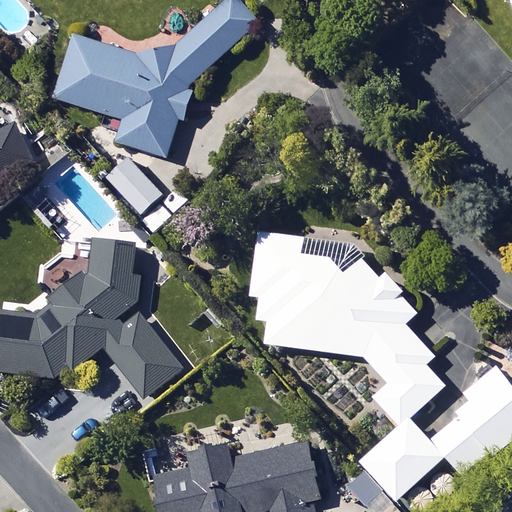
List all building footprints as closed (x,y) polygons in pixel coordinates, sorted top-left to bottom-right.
[(259,22),(238,0),(213,0),(165,47),(140,59),(74,37),(54,98),(124,121),(117,142),(167,159),(180,121),(184,122),(197,82),(259,22)] [(0,179),(37,161),(17,121),(0,129),(0,179)] [(396,427),(357,460),(367,472),(348,488),(367,511),(384,511),(443,462),(407,421),(446,387),(428,366),(438,358),(410,325),(424,313),(360,238),(256,230),(249,298),(258,299),(255,322),(267,324),(264,349),(362,359),(385,384),(371,397),(396,427)] [(133,242),(92,241),(92,263),(78,276),(49,298),(49,309),(0,307),(0,373),(50,375),(76,370),(104,348),(145,401),(183,370),(133,306),(142,300),(143,272),(132,272),(133,242)] [(428,443),(458,479),(488,453),(492,458),(511,441),(511,383),(497,366),(463,395),(469,401),(455,413),(459,418),(428,443)] [(190,441),(139,451),(145,486),(152,485),(156,511),(317,511),(306,444),(231,457),(228,440),(191,447),(190,441)]
